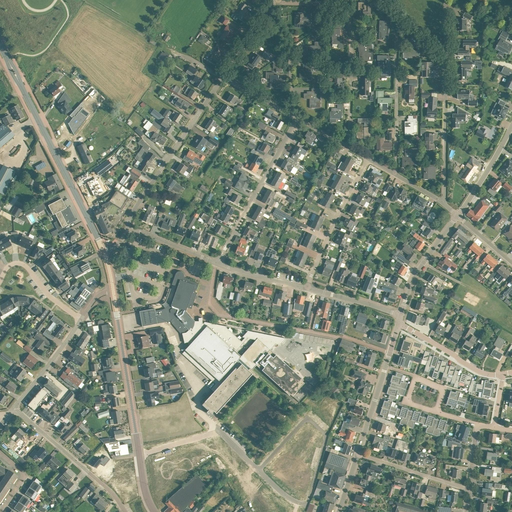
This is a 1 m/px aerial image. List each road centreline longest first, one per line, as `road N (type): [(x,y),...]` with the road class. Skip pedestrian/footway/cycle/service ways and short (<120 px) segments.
road 1 (secondary): [(103,251),(0,44)]
road 2 (residential): [(128,231),(128,219),(222,78)]
road 3 (secondary): [(139,454),(112,290)]
road 4 (residential): [(217,263),(297,118)]
road 5 (residential): [(124,511),(112,492),(13,408)]
road 6 (residential): [(394,173),(398,25)]
road 7 (residential): [(306,288),(367,158)]
road 8 (residential): [(139,454),(216,432),(258,471)]
road 9 (residential): [(441,202),(446,68)]
road 10 (residential): [(348,147),(351,14)]
